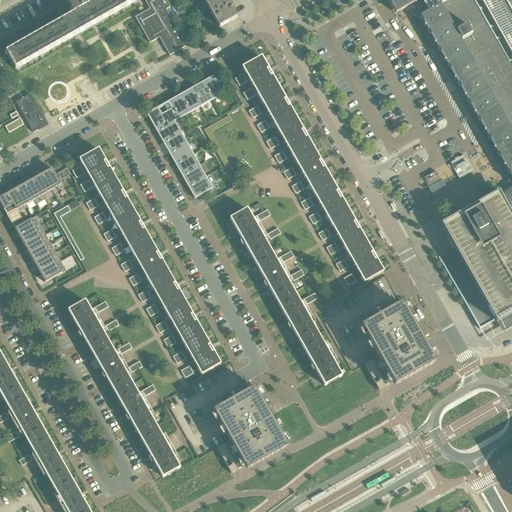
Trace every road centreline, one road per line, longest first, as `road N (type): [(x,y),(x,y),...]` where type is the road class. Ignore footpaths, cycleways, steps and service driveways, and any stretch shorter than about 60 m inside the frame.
road 1 (residential): [(0,293),(108,483),(125,475),(0,251)]
road 2 (residential): [(473,386),(466,358),(270,17)]
road 3 (residential): [(255,362),(113,105)]
road 4 (residential): [(113,105),(270,17)]
road 5 (tertiary): [(431,424),(281,511)]
road 6 (residential): [(0,170),(113,105)]
